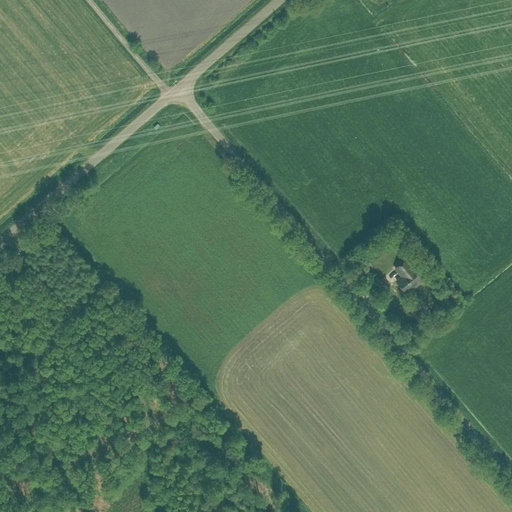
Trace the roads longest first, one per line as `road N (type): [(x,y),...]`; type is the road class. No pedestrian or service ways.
road 1 (unclassified): [(511,476),(177,88)]
road 2 (track): [(161,511),(151,409),(6,235)]
road 3 (unclassified): [(0,240),(177,88)]
road 4 (unclassified): [(177,88),(279,0)]
